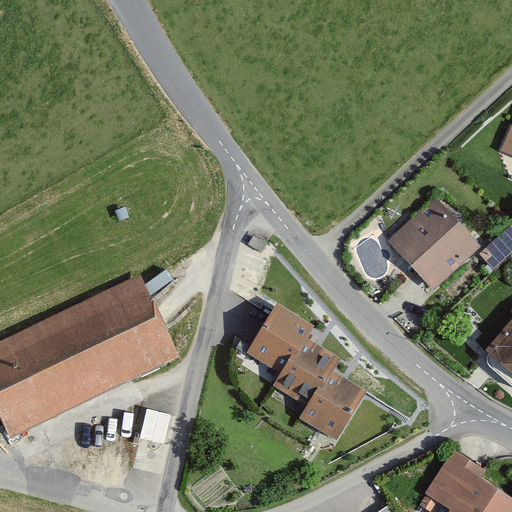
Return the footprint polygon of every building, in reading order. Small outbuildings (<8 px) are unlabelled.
[(511,155),(511,122),(498,148),(511,155)] [(427,291),(477,243),(430,194),(380,242),(427,291)] [(491,271),(511,254),(511,226),(510,224),(476,251),(491,271)] [(0,338),(0,429),(2,434),(171,354),(134,275),(0,338)] [(268,369),(299,340),(305,329),(267,304),(233,348),(268,369)] [(511,379),(511,308),(477,347),(511,379)] [(294,401),(326,372),(333,360),(299,340),(268,369),(263,383),(294,401)] [(361,394),(326,372),(294,401),(290,414),(332,440),(361,394)] [(169,439),(174,411),(147,406),(142,434),(169,439)] [(419,492),(428,498),(426,500),(441,511),(440,511),(511,511),(511,508),(458,467),(463,460),(449,450),(419,492)]
